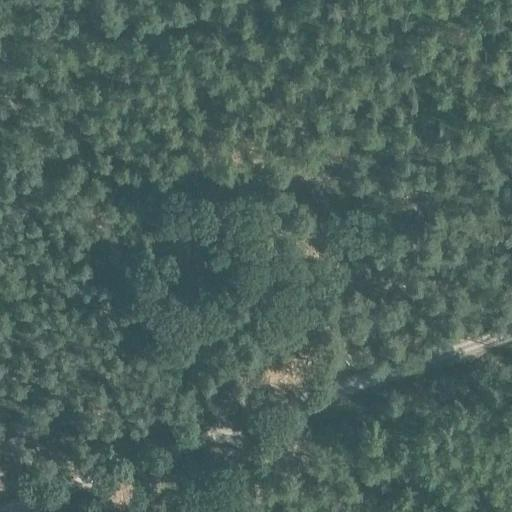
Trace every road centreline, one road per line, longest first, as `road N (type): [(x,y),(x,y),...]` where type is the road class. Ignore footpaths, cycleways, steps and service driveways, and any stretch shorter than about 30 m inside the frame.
road 1 (track): [(234,431),(0,84)]
road 2 (track): [(511,333),(234,431)]
road 3 (track): [(234,431),(6,511)]
